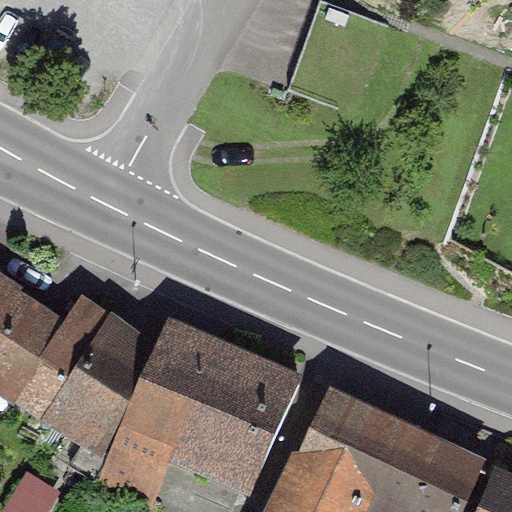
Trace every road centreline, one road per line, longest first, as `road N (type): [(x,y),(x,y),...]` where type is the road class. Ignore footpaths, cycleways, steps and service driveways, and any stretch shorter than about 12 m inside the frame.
road 1 (primary): [(100,200),(511,376)]
road 2 (residential): [(100,200),(223,0)]
